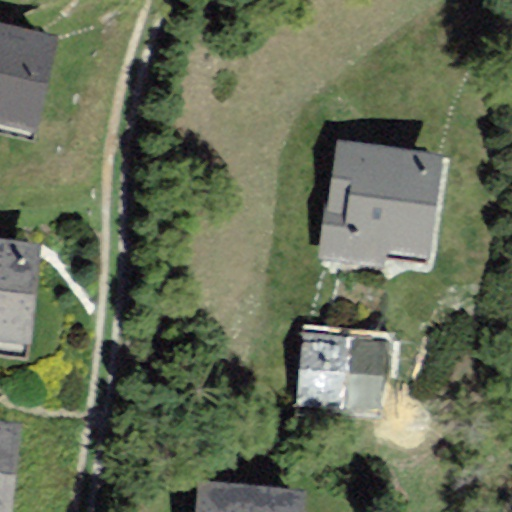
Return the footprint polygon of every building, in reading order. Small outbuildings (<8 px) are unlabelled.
[(56,44),(0,32),(0,132),(35,140),(56,44)] [(442,164),(338,150),(322,267),(385,275),(387,262),(428,268),(442,164)] [(36,254),(0,248),(0,352),(22,356),(36,254)] [(367,346),(303,342),(299,414),(363,417),(367,346)] [(7,511),(17,433),(0,430),(0,511),(7,511)] [(296,511),(298,495),(200,487),(198,511),(296,511)]
